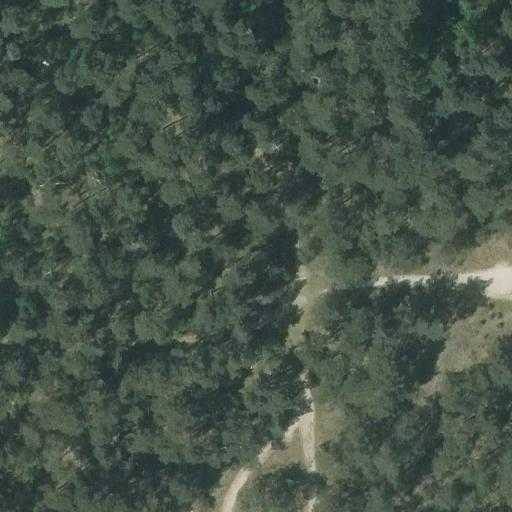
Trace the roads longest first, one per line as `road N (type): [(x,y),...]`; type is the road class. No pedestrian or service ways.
road 1 (track): [(195,0),(274,176),(304,295)]
road 2 (track): [(0,372),(100,342),(202,330),(304,295)]
road 3 (track): [(304,295),(306,375),(231,511)]
road 4 (track): [(304,295),(395,274),(511,275)]
